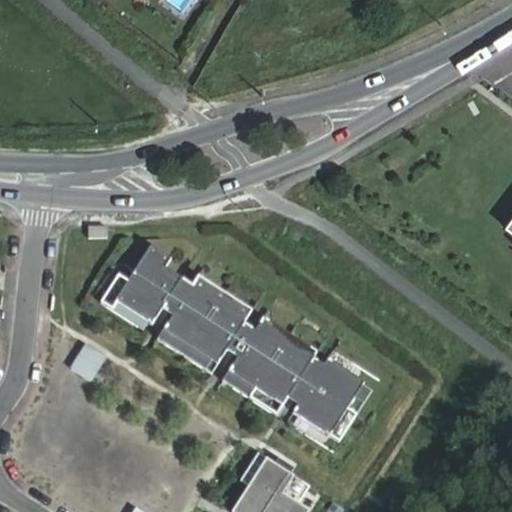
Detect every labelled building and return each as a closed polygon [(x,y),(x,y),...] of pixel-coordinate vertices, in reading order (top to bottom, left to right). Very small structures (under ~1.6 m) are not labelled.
[(89,226),(89,236),(108,236),(107,226),(89,226)] [(173,261),(153,249),(119,304),(156,327),(163,316),(183,283),(166,272),(173,261)] [(173,322),(166,333),(193,350),(228,295),(201,278),(194,289),(173,322)] [(194,289),(183,283),(163,316),(173,322),(194,289)] [(193,350),(221,367),(227,356),(248,323),(255,312),(228,295),(193,350)] [(293,336),(266,319),(259,330),(238,363),(231,374),(258,391),(293,336)] [(259,330),(248,323),(227,356),(238,363),(259,330)] [(313,364),(320,353),(293,336),(258,391),(285,408),(292,397),(313,364)] [(71,369),(90,381),(105,356),(86,345),(71,369)] [(333,438),(367,382),(330,359),(324,370),(303,403),(296,414),(333,438)] [(303,403),(324,370),(313,364),(292,397),(303,403)] [(258,456),(241,483),(250,488),(287,511),(311,511),(321,497),(258,456)] [(287,511),(250,488),(235,511),(287,511)]
